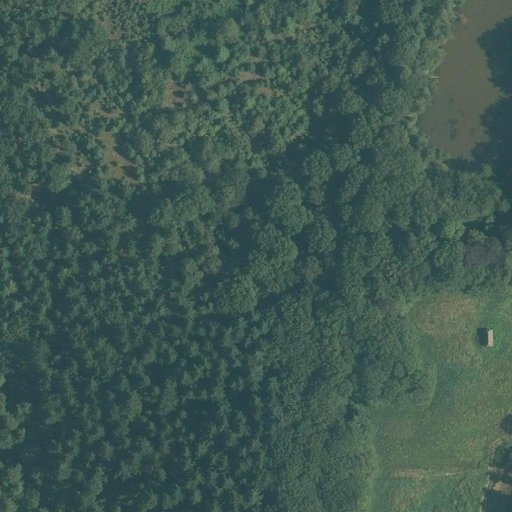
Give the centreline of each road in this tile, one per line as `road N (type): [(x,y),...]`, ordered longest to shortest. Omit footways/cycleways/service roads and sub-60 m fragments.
road 1 (track): [(0,357),(351,293)]
road 2 (track): [(351,293),(347,263),(411,0)]
road 3 (track): [(0,193),(30,346)]
road 4 (track): [(292,425),(256,310)]
